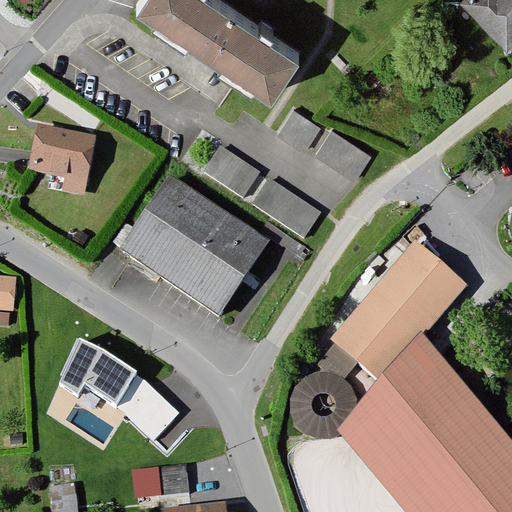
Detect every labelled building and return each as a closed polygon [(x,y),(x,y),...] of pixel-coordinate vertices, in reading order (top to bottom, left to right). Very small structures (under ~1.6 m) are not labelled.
[(298,52),(218,0),(136,0),(134,4),(271,93),(298,52)] [(503,44),(511,35),(511,0),(464,0),(462,3),(503,44)] [(319,126),(295,110),(280,131),(304,147),(319,126)] [(92,138),(33,132),(28,176),(67,180),(65,191),(86,193),(92,138)] [(370,156),(331,132),(318,152),(357,177),(370,156)] [(259,174),(222,151),(208,173),(244,196),(259,174)] [(321,215),(270,182),(256,204),(306,237),(321,215)] [(263,247),(169,185),(124,253),(218,315),(263,247)] [(465,285),(415,241),(330,335),(380,379),(423,333),(465,285)] [(0,321),(15,322),(18,274),(0,273),(0,321)] [(511,511),(511,440),(423,333),(380,379),(345,417),(424,511),(511,511)] [(103,349),(79,339),(59,385),(78,399),(84,387),(117,409),(137,372),(103,349)] [(162,491),(176,491),(177,466),(163,465),(162,491)] [(53,511),(66,511),(81,510),(77,479),(49,483),(53,511)]
